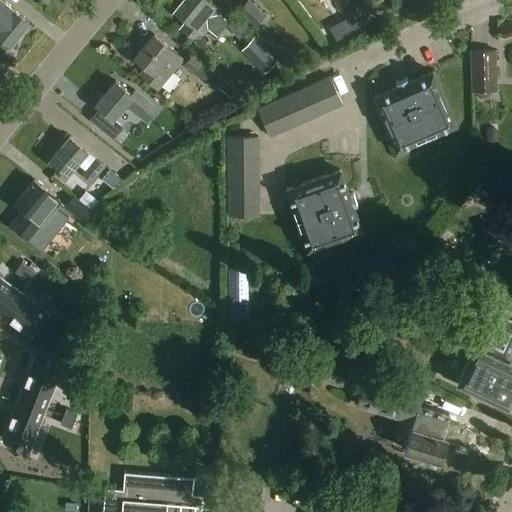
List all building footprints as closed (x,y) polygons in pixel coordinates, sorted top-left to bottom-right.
[(31,21),(4,0),(0,0),(0,34),(12,44),(31,21)] [(211,2),(209,0),(184,0),(176,12),(189,22),(183,29),(199,42),(210,28),(219,36),(229,23),(220,15),(223,11),(211,2)] [(255,27),(266,15),(248,0),(247,0),(238,11),(255,27)] [(240,15),(228,26),(240,38),(252,27),(240,15)] [(511,21),(499,26),(503,38),(511,35),(511,21)] [(337,23),(329,27),(337,42),(345,38),(337,23)] [(184,60),(154,36),(135,60),(146,69),(140,77),(158,92),(184,60)] [(495,92),(494,65),(494,52),(470,53),(471,93),(495,92)] [(201,81),(211,69),(193,54),(183,65),(201,81)] [(454,126),(431,73),(407,84),(405,80),(395,84),(397,89),(373,99),(396,151),(454,126)] [(317,84),(329,111),(342,106),(329,78),(317,84)] [(225,80),(218,87),(231,97),(237,89),(225,80)] [(97,106),(104,112),(95,123),(113,138),(122,127),(114,120),(126,105),(147,122),(157,110),(149,103),(136,92),(133,95),(117,82),(97,106)] [(317,117),(329,111),(317,84),(305,89),(317,117)] [(305,122),(317,117),(305,89),(293,95),(305,122)] [(293,127),(305,122),(293,95),(281,100),(293,127)] [(281,100),(269,105),(281,133),(293,127),(281,100)] [(281,133),(269,105),(257,111),(269,138),(281,133)] [(497,130),(494,127),(490,127),(487,130),(487,139),(490,142),(494,142),(497,139),(497,130)] [(92,182),(105,166),(97,159),(97,160),(87,152),(71,138),(52,162),(69,175),(78,163),(88,171),(84,176),(92,182)] [(227,139),(227,152),(257,152),(257,138),(227,139)] [(257,165),(257,152),(227,152),(228,165),(257,165)] [(258,178),(257,165),(228,165),(228,179),(258,178)] [(348,197),(339,172),(286,191),(307,251),(361,232),(352,208),(357,206),(353,195),(348,197)] [(258,191),(258,178),(228,179),(228,192),(258,191)] [(61,202),(35,181),(17,204),(24,210),(12,225),(31,240),(61,202)] [(228,192),(228,205),(258,204),(258,191),(228,192)] [(85,222),(94,212),(74,196),(65,206),(85,222)] [(258,204),(228,205),(228,218),(258,218),(258,204)] [(511,225),(502,221),(499,230),(487,226),(479,249),(499,256),(500,253),(511,257),(511,225)] [(435,268),(449,247),(437,239),(423,260),(435,268)] [(21,262),(14,272),(20,276),(28,267),(21,262)] [(28,267),(20,276),(27,281),(34,271),(28,267)] [(229,320),(247,320),(247,267),(229,268),(229,320)] [(0,271),(0,305),(16,285),(0,271)] [(16,285),(0,305),(0,311),(28,333),(46,308),(16,285)] [(451,297),(426,294),(425,307),(450,310),(451,297)] [(511,348),(511,323),(477,307),(472,319),(464,316),(448,349),(468,358),(456,383),(476,393),(473,398),(488,405),(491,399),(508,407),(511,398),(511,363),(506,361),(511,348)] [(73,344),(87,343),(85,330),(72,331),(73,344)] [(319,356),(305,351),(302,361),(317,366),(319,356)] [(33,357),(17,398),(44,408),(60,367),(33,357)] [(319,359),(313,380),(341,388),(348,368),(319,359)] [(375,381),(365,378),(356,406),(366,409),(412,424),(404,450),(420,455),(417,463),(433,467),(435,459),(437,460),(444,439),(441,438),(447,416),(418,407),(421,396),(375,381)] [(310,383),(302,390),(310,399),(318,391),(310,383)] [(17,398),(1,438),(28,449),(44,408),(17,398)] [(65,408),(63,415),(74,419),(77,412),(65,408)] [(63,415),(60,423),(71,427),(74,419),(63,415)] [(201,511),(202,509),(203,495),(193,494),(194,477),(125,471),(123,488),(105,486),(103,511),(201,511)] [(349,511),(353,501),(323,493),(317,511),(376,511),(377,507),(361,502),(358,511),(349,511)]
